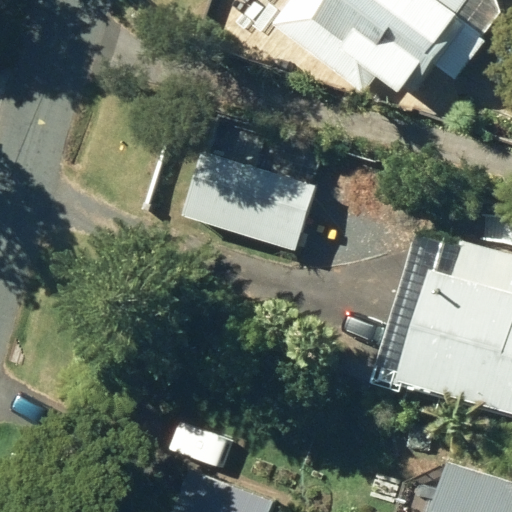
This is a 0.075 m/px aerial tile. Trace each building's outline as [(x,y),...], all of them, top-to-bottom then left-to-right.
[(511,0),(295,0),(282,18),(373,89),(390,67),(420,90),(444,59),(466,77),(497,38),(489,32),(511,4),(511,0)] [(186,210),(303,246),(328,165),(211,128),(186,210)] [(410,372),(511,403),(511,282),(445,260),(410,372)] [(176,511),(278,511),(284,499),(198,462),(176,511)] [(511,511),(511,473),(498,511),(511,511)]
